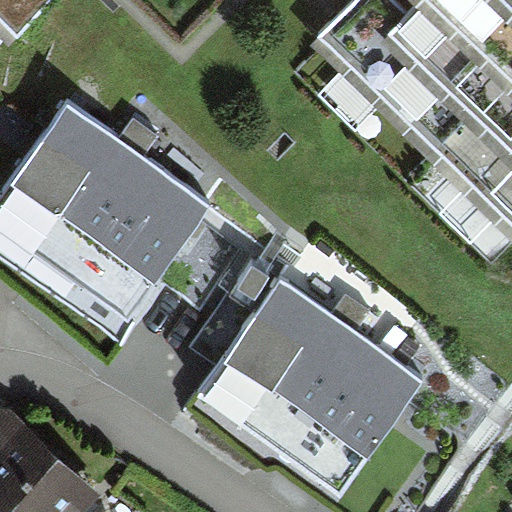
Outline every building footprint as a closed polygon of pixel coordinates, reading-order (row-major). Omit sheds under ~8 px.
[(0,0),(0,37),(38,0),(0,0)] [(511,0),(358,0),(323,36),(330,44),(303,71),(494,261),(511,243),(511,0)] [(188,225),(212,193),(146,146),(157,131),(135,115),(123,131),(66,90),(0,182),(0,220),(126,311),(188,225)] [(251,250),(238,266),(256,280),(268,263),(251,250)] [(423,375),(283,275),(202,387),(342,487),(423,375)] [(0,499),(4,503),(13,511),(74,511),(102,483),(12,399),(0,399),(0,499)]
